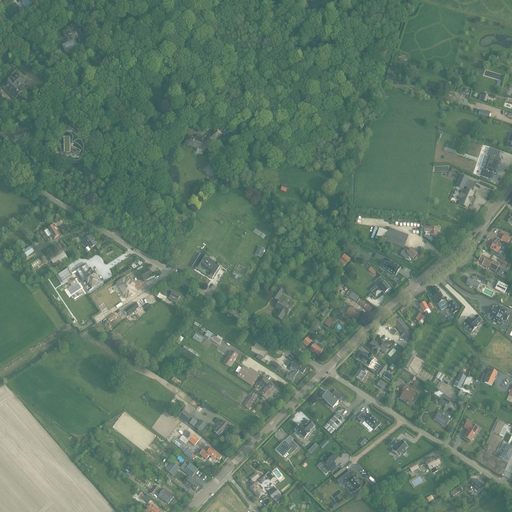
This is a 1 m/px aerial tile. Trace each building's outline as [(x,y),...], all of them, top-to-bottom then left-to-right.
[(20,0),(23,3),(22,4),(26,9),(32,4),(28,0),(20,0)] [(83,44),(83,42),(90,39),(84,25),(79,27),(77,23),(70,26),(71,27),(66,28),(67,30),(62,32),(65,38),(66,37),(67,42),(71,40),(70,36),(72,35),(72,34),(76,33),(79,39),(75,40),(78,46),(83,44)] [(8,84),(3,88),(7,92),(9,90),(12,92),(9,95),(14,99),(22,91),(19,87),(18,87),(20,85),(21,85),(25,81),(18,74),(13,78),(11,81),(9,79),(6,82),(8,84)] [(186,136),(183,144),(202,151),(221,134),(216,130),(204,140),(199,138),(197,140),(186,136)] [(64,145),(60,146),(60,151),(64,151),(64,155),(70,155),(70,152),(79,156),(81,151),(70,146),(70,137),(64,137),(64,145),(65,144),(65,145),(64,145)] [(125,153),(126,148),(116,145),(115,145),(114,146),(113,150),(125,153)] [(43,153),(31,147),(25,157),(37,164),(43,153)] [(109,162),(113,151),(108,149),(104,160),(109,162)] [(484,170),(482,169),(480,176),(491,180),(493,173),(496,174),(501,160),(498,159),(500,152),(489,149),(487,155),(489,156),(488,157),(484,170)] [(461,176),(458,183),(464,185),(463,187),(464,187),(466,188),(467,188),(464,194),(464,195),(462,194),(460,198),(462,199),(460,205),(467,208),(469,202),(470,203),(472,198),(471,198),(472,197),(473,194),(472,193),(472,192),(473,189),(465,185),(467,180),(466,179),(467,178),(461,176)] [(53,238),(54,239),(60,236),(56,230),(57,230),(54,225),(48,229),(51,235),(48,237),(50,240),(53,238)] [(389,229),(388,231),(384,242),(403,249),(408,236),(389,229)] [(497,254),(502,246),(504,247),(510,238),(504,235),(500,241),(497,239),(496,241),(495,241),(490,249),(494,252),(493,254),(497,257),(499,255),(497,254)] [(90,236),(84,240),(88,247),(85,249),(88,253),(91,251),(90,249),(96,245),(90,236)] [(12,246),(7,255),(19,262),(23,255),(16,251),(17,249),(12,246)] [(23,252),(27,257),(34,251),(31,246),(23,252)] [(405,248),(400,254),(405,259),(409,255),(413,259),(414,258),(415,259),(417,256),(416,255),(417,254),(411,249),(410,250),(408,248),(407,250),(405,248)] [(56,269),(69,261),(62,251),(49,259),(56,269)] [(343,252),(341,256),(347,261),(350,257),(343,252)] [(198,264),(195,268),(199,271),(200,271),(200,272),(207,276),(208,276),(212,279),(220,267),(216,264),(215,263),(208,259),(207,259),(203,256),(201,260),(198,264)] [(482,265),(495,272),(499,265),(481,256),(479,260),(483,263),(482,265)] [(34,268),(42,262),(39,258),(31,264),(34,268)] [(342,268),(346,263),(341,259),(336,264),(342,268)] [(134,269),(140,265),(136,260),(131,264),(134,269)] [(389,260),(383,268),(395,276),(400,268),(389,260)] [(85,264),(76,270),(76,271),(77,272),(83,281),(85,280),(87,283),(88,283),(92,288),(93,287),(98,283),(99,283),(96,278),(97,277),(94,273),(93,274),(90,269),(89,270),(85,264)] [(370,267),(368,270),(374,275),(377,272),(370,267)] [(508,274),(504,272),(506,270),(501,267),(497,275),(501,278),(505,280),(508,274)] [(68,268),(57,275),(63,283),(73,276),(73,275),(77,272),(76,271),(72,274),(68,268)] [(140,274),(143,278),(151,273),(148,269),(140,274)] [(471,280),(469,278),(466,284),(469,285),(469,287),(471,288),(472,287),(477,290),(481,282),(484,284),(486,279),(480,276),(478,280),(478,279),(473,276),(471,280)] [(379,287),(372,293),(375,297),(382,291),(384,293),(387,291),(388,291),(389,290),(389,289),(390,289),(380,277),(376,281),(378,284),(377,285),(379,287)] [(125,279),(117,284),(118,285),(117,285),(125,299),(126,298),(127,299),(135,294),(134,293),(136,292),(133,287),(134,286),(132,283),(131,283),(128,278),(126,280),(125,279)] [(495,289),(504,294),(508,286),(499,282),(495,289)] [(277,300),(283,291),(279,288),(273,297),(277,300)] [(156,290),(154,295),(157,297),(164,302),(167,298),(176,304),(180,297),(173,292),(171,296),(167,293),(169,291),(165,289),(162,294),(156,290)] [(448,306),(438,290),(431,294),(441,310),(448,306)] [(337,294),(331,300),(338,307),(342,303),(339,300),(341,298),(337,294)] [(364,308),(367,305),(361,300),(358,303),(364,308)] [(287,315),(291,309),(280,301),(275,308),(280,311),(279,312),(278,312),(275,316),(281,320),(285,314),(287,315)] [(452,314),(458,311),(452,301),(447,304),(452,314)] [(425,302),(419,305),(423,312),(425,311),(427,314),(429,315),(429,316),(432,311),(431,311),(434,309),(431,303),(427,306),(425,302)] [(136,311),(135,310),(139,307),(136,303),(125,311),(128,316),(136,311)] [(493,317),(491,320),(501,326),(503,322),(505,323),(509,315),(507,314),(509,311),(498,306),(497,309),(494,308),(490,316),(493,317)] [(355,317),(359,319),(362,316),(351,307),(346,313),(353,318),(355,317)] [(324,318),(329,310),(326,308),(321,315),(324,318)] [(421,324),(426,319),(429,316),(429,315),(427,314),(424,317),(419,314),(415,319),(419,322),(418,324),(420,325),(421,324)] [(462,324),(471,333),(477,327),(476,326),(482,321),(476,315),(471,321),(468,318),(462,324)] [(402,338),(403,337),(406,340),(413,335),(400,318),(393,323),(401,333),(400,334),(402,338)] [(222,341),(214,336),(214,335),(202,327),(200,330),(206,334),(204,336),(219,345),(222,341)] [(196,333),(193,338),(201,343),(204,338),(196,333)] [(303,343),(307,346),(312,341),(308,338),(303,343)] [(380,350),(384,354),(388,349),(383,344),(380,347),(373,340),(368,346),(376,354),(380,350)] [(315,353),(318,356),(324,350),(315,343),(309,350),(314,354),(315,353)] [(223,363),(230,367),(237,355),(231,351),(223,363)] [(372,362),(371,362),(374,358),(371,355),(369,357),(362,352),(359,357),(363,359),(362,361),(369,366),(370,364),(371,365),(372,362)] [(409,355),(403,366),(409,369),(415,358),(409,355)] [(298,371),(302,373),(305,369),(293,361),(289,368),(297,373),(298,371)] [(273,362),(270,367),(275,371),(276,370),(278,366),(279,366),(273,362)] [(258,377),(243,367),(242,369),(239,367),(235,372),(239,374),(237,377),(251,386),(258,377)] [(361,368),(359,370),(354,378),(362,383),(365,378),(366,379),(370,373),(361,368)] [(487,377),(484,383),(491,386),(495,377),(496,375),(497,373),(489,369),(486,376),(487,377)] [(463,386),(462,386),(467,375),(460,371),(455,382),(456,383),(454,387),(461,390),(463,386)] [(383,377),(390,381),(392,376),(386,372),(383,377)] [(438,372),(436,378),(442,381),(445,375),(438,372)] [(468,376),(463,386),(468,388),(473,378),(468,376)] [(264,386),(261,389),(263,391),(260,394),(262,397),(261,398),(261,399),(263,401),(264,401),(266,399),(270,395),(271,395),(276,390),(270,384),(269,385),(268,384),(269,382),(265,378),(260,383),(264,386)] [(383,390),(387,385),(380,380),(377,385),(383,390)] [(407,404),(408,404),(409,405),(416,395),(410,391),(411,390),(405,386),(402,391),(404,392),(400,399),(406,403),(407,404)] [(327,392),(322,398),(333,408),(332,408),(333,408),(338,402),(337,402),(338,400),(339,401),(342,397),(335,390),(335,391),(332,394),(331,396),(327,392),(328,392),(327,392)] [(448,405),(451,400),(443,395),(443,394),(437,390),(433,396),(441,400),(439,403),(444,407),(445,407),(446,407),(448,405)] [(250,395),(243,405),(249,409),(256,399),(250,395)] [(192,416),(184,410),(179,417),(187,423),(192,416)] [(438,413),(435,418),(434,420),(441,424),(441,425),(444,428),(445,427),(446,427),(449,421),(450,421),(452,418),(451,418),(452,417),(445,413),(444,415),(443,414),(444,412),(440,410),(438,413)] [(380,424),(370,415),(367,418),(365,416),(362,413),(358,418),(361,421),(363,418),(365,420),(364,421),(374,430),(380,424)] [(328,423),(323,428),(331,435),(335,430),(344,420),(340,416),(337,414),(328,423)] [(200,432),(207,425),(200,420),(194,428),(200,432)] [(301,424),(295,430),(296,432),(295,433),(298,436),(300,435),(304,439),(310,433),(309,432),(314,426),(309,421),(304,427),(301,424)] [(214,427),(213,429),(214,431),(219,437),(228,427),(223,422),(216,429),(214,427)] [(468,430),(463,437),(471,441),(479,429),(467,422),(464,427),(468,430)] [(193,435),(192,435),(187,431),(179,440),(185,445),(188,441),(194,446),(199,440),(193,435)] [(396,439),(390,444),(393,448),(393,449),(398,456),(401,453),(403,455),(406,452),(405,450),(408,448),(403,441),(399,444),(396,439)] [(284,441),(275,450),(283,457),(290,450),(293,452),(298,448),(292,441),(288,445),(284,441)] [(511,448),(504,445),(502,449),(503,449),(505,450),(503,455),(500,454),(499,457),(508,461),(511,452),(511,448)] [(210,456),(215,460),(216,458),(219,461),(222,457),(210,448),(207,451),(206,451),(206,452),(203,450),(199,454),(202,456),(206,460),(210,456)] [(195,460),(197,457),(187,449),(185,452),(185,451),(183,453),(197,464),(199,463),(195,460)] [(333,462),(336,459),(330,453),(326,457),(324,456),(321,459),(323,460),(321,462),(325,466),(323,468),(328,473),(335,466),(333,464),(333,463),(333,462)] [(432,458),(430,459),(429,458),(427,460),(427,461),(426,462),(430,469),(432,473),(438,470),(435,466),(440,463),(437,457),(433,459),(432,458)] [(172,461),(165,469),(170,473),(169,473),(173,476),(179,469),(180,468),(172,461)] [(190,464),(184,472),(189,476),(192,477),(198,469),(190,464)] [(412,473),(419,468),(416,464),(409,468),(412,473)] [(346,471),(335,479),(338,484),(344,480),(346,482),(345,482),(350,488),(347,490),(350,494),(353,492),(354,493),(361,487),(352,476),(350,478),(348,476),(350,475),(346,471)] [(188,481),(185,485),(190,489),(192,487),(195,491),(199,486),(190,479),(192,477),(189,476),(186,479),(188,481)] [(473,479),(464,488),(468,492),(472,488),(477,492),(480,488),(481,490),(483,488),(473,479)] [(263,489),(260,485),(257,487),(255,484),(250,488),(256,494),(258,493),(261,497),(264,494),(261,491),(263,489)] [(150,493),(153,496),(159,488),(155,486),(150,493)] [(453,496),(462,490),(459,487),(451,492),(453,496)] [(174,497),(164,489),(163,490),(161,488),(156,495),(159,496),(158,496),(168,504),(174,497)] [(268,494),(272,499),(279,494),(275,489),(268,494)] [(142,498),(148,503),(151,499),(146,494),(142,498)]
